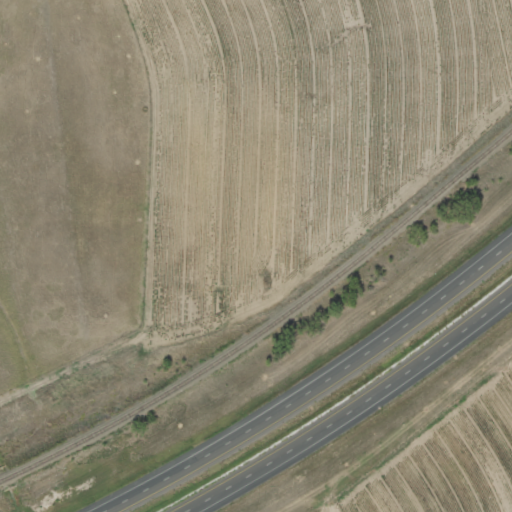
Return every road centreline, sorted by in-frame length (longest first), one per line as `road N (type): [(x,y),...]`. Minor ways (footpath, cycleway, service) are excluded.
road 1 (trunk): [(511,245),(344,367),(100,511)]
road 2 (trunk): [(186,511),(385,390),(511,291)]
road 3 (residential): [(280,511),(434,406),(511,339)]
